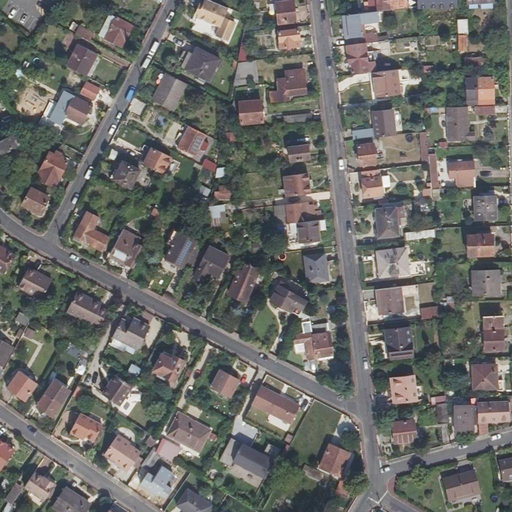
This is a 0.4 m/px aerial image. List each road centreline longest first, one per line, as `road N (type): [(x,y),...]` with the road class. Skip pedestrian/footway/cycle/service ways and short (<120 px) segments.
road 1 (residential): [(365,414),(316,0)]
road 2 (residential): [(41,248),(365,414)]
road 3 (residential): [(41,248),(175,0)]
road 4 (residential): [(143,511),(0,412)]
road 5 (residential): [(511,436),(382,472),(374,485)]
